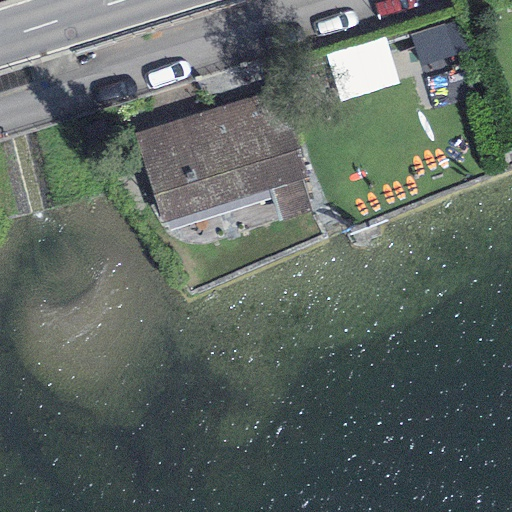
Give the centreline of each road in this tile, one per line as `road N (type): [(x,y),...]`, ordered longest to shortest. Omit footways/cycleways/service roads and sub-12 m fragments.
road 1 (residential): [(0,115),(149,58),(349,0)]
road 2 (primary): [(124,0),(0,38)]
